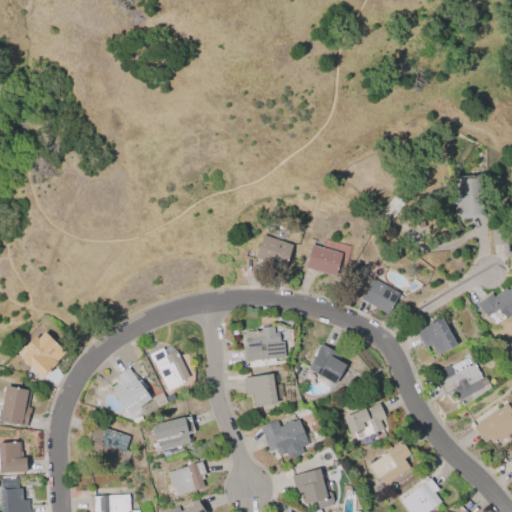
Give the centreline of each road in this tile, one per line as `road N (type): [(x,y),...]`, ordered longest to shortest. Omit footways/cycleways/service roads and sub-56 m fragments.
road 1 (residential): [(57,432),(77,372),(106,338),(204,300),(295,304),(381,336),(427,429),(506,511)]
road 2 (residential): [(204,300),(214,407),(248,488)]
